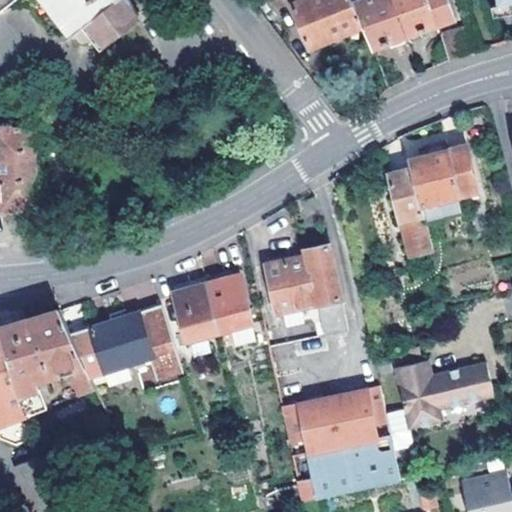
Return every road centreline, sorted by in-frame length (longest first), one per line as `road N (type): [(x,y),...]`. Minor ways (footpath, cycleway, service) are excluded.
road 1 (tertiary): [(0,279),(80,270),(166,245),(338,147)]
road 2 (tertiary): [(338,147),(401,109),(511,72)]
road 3 (residential): [(338,147),(229,0)]
